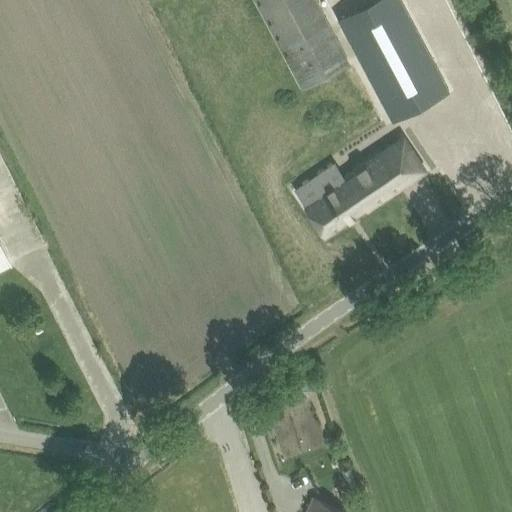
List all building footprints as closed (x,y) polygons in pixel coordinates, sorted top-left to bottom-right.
[(257,0),(304,88),(351,63),(317,0),(257,0)] [(370,0),(338,17),(392,118),(448,88),(401,0),(370,0)] [(289,103),(283,107),(294,127),(300,124),(356,93),(345,72),(289,103)] [(304,202),(303,202),(326,235),(425,168),(403,135),(344,175),(304,202)] [(0,267),(10,262),(7,257),(0,242),(0,267)] [(311,378),(294,379),(294,393),(301,393),(302,396),(312,395),(311,378)] [(351,466),(342,469),(347,484),(355,482),(351,466)] [(346,511),(314,496),(307,511),(306,511),(346,511)]
